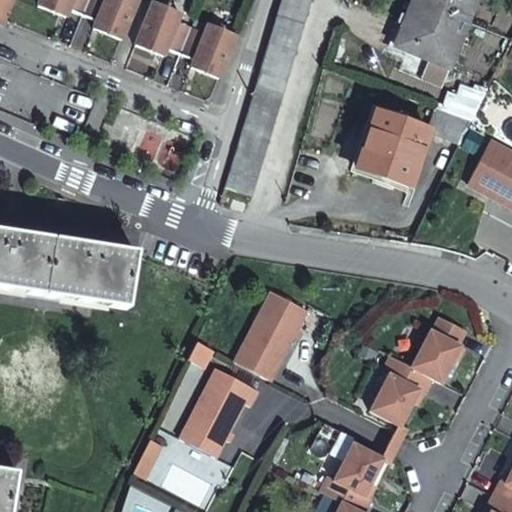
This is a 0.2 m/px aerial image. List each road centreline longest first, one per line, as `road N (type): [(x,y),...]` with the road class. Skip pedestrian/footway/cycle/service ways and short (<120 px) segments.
road 1 (residential): [(195,229),(416,267),(470,281),(511,304)]
road 2 (residential): [(231,125),(0,36)]
road 3 (residential): [(0,146),(195,229)]
road 4 (residential): [(424,511),(511,334)]
road 5 (residential): [(231,125),(268,0)]
